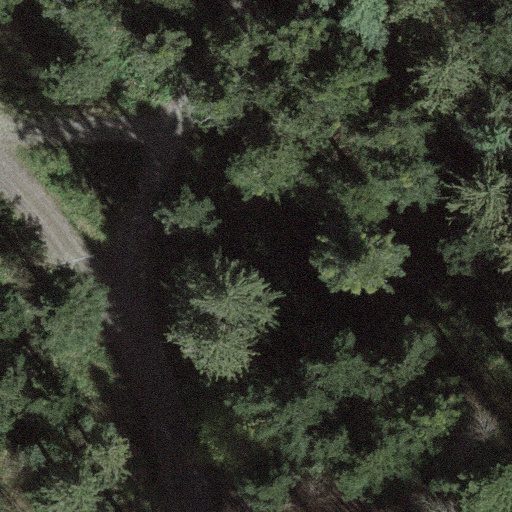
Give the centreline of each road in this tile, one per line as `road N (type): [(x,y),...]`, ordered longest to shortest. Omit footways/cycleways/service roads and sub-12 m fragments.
road 1 (track): [(0,170),(127,302),(181,511)]
road 2 (track): [(127,302),(168,116),(222,41),(233,0)]
road 3 (track): [(0,127),(168,116)]
